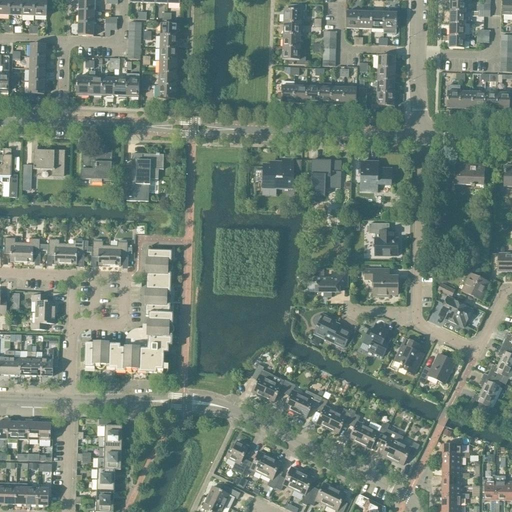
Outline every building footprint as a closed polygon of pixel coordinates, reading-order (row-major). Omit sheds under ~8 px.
[(0,0),(0,15),(9,16),(10,1),(0,0)] [(94,12),(93,0),(79,0),(79,11),(94,12)] [(465,12),(464,0),(449,0),(449,12),(465,12)] [(21,16),(22,1),(10,1),(9,16),(21,16)] [(34,17),(34,2),(22,1),(21,16),(34,17)] [(511,1),(502,1),(501,16),(511,15),(511,1)] [(46,17),(47,2),(34,2),(34,17),(46,17)] [(306,6),(288,5),(287,10),(284,10),(283,23),(300,24),(301,12),(305,12),(306,6)] [(93,24),(94,12),(79,11),(78,23),(93,24)] [(359,13),(347,12),(346,12),(346,29),(359,29),(359,13)] [(464,24),(465,12),(449,12),(449,24),(464,24)] [(371,29),(372,13),(359,13),(359,29),(371,29)] [(384,30),(384,14),(372,13),(371,29),(384,30)] [(396,30),(396,14),(384,14),(384,30),(396,30)] [(93,36),(93,24),(78,23),(78,36),(93,36)] [(300,36),(300,24),(283,23),(283,36),(300,36)] [(160,37),(177,37),(177,33),(179,33),(179,25),(161,24),(160,37)] [(464,36),(464,24),(449,24),(449,36),(469,37),(469,36),(464,36)] [(299,49),(300,36),(283,36),(282,48),(299,49)] [(469,37),(449,36),(448,49),(463,49),(464,42),(469,42),(469,37)] [(160,49),(177,50),(177,45),(178,45),(179,37),(177,37),(160,37),(160,49)] [(45,58),(46,45),(30,45),(30,57),(45,58)] [(299,58),(299,49),(282,48),(282,60),(288,61),(288,65),(305,66),(306,58),(299,58)] [(177,50),(160,49),(159,61),(176,62),(177,57),(178,57),(178,50),(177,50)] [(395,70),(395,57),(378,56),(378,69),(395,70)] [(45,70),(45,58),(30,57),(29,70),(45,70)] [(0,75),(0,92),(1,92),(0,94),(8,94),(8,84),(9,60),(3,59),(3,67),(3,71),(3,73),(2,75),(0,75)] [(178,62),(176,62),(159,61),(159,74),(177,75),(177,74),(176,74),(176,69),(178,69),(178,62)] [(511,73),(511,68),(511,65),(500,65),(500,73),(511,73)] [(394,82),(395,70),(378,69),(377,81),(394,82)] [(44,83),(45,70),(29,70),(29,82),(44,83)] [(89,84),(88,97),(89,97),(89,95),(94,95),(94,97),(101,97),(101,84),(102,79),(94,79),(94,73),(89,73),(89,79),(89,84)] [(177,82),(177,75),(159,74),(159,86),(177,87),(176,87),(176,82),(177,82)] [(88,97),(89,79),(77,78),(76,97),(77,97),(77,95),(82,95),(82,97),(88,97)] [(114,98),(114,79),(102,79),(101,97),(101,96),(106,96),(106,97),(114,98)] [(126,98),(127,80),(114,79),(114,98),(114,96),(119,96),(118,98),(126,98)] [(127,80),(126,98),(126,96),(131,97),(131,98),(138,99),(139,80),(127,80)] [(394,95),(394,82),(377,81),(377,94),(394,95)] [(44,95),(44,83),(29,82),(29,95),(44,95)] [(318,88),(307,87),(306,104),(318,105),(319,84),(318,84),(318,88)] [(319,84),(318,105),(331,105),(332,88),(331,88),(331,84),(319,84)] [(177,95),(177,87),(159,86),(158,99),(177,100),(177,99),(175,99),(175,95),(177,95)] [(293,104),(294,87),(281,87),(281,103),(293,104)] [(306,104),(307,87),(294,87),(293,104),(306,104)] [(343,105),(344,89),(332,88),(331,105),(343,105)] [(344,89),(343,105),(355,106),(356,89),(344,89)] [(459,109),(460,93),(447,92),(446,109),(459,109)] [(472,110),(472,93),(460,93),(459,109),(472,110)] [(484,110),(485,94),(472,93),(472,110),(484,110)] [(366,106),(367,94),(359,94),(358,106),(366,106)] [(393,107),(394,95),(377,94),(377,107),(393,107)] [(496,111),(497,94),(485,94),(484,110),(496,111)] [(497,94),(496,111),(509,111),(510,94),(497,94)] [(16,199),(17,176),(9,176),(10,150),(3,150),(3,157),(0,156),(0,175),(1,176),(1,184),(8,184),(8,198),(16,199)] [(63,177),(64,152),(34,151),(33,170),(52,171),(52,176),(63,177)] [(111,180),(111,154),(82,153),(81,179),(111,180)] [(122,168),(121,176),(127,176),(126,202),(148,202),(149,186),(150,186),(150,180),(158,180),(158,170),(163,170),(164,155),(159,155),(159,154),(156,154),(156,155),(156,156),(151,156),(151,155),(132,154),(131,168),(127,168),(122,168)] [(262,185),(262,189),(275,189),(292,190),(293,160),(282,160),(282,163),(270,162),(270,166),(263,165),(262,185)] [(310,188),(310,195),(323,195),(323,189),(340,189),(341,161),(311,160),(310,188)] [(390,169),(377,169),(377,163),(361,162),(361,169),(358,169),(358,174),(361,175),(361,193),(376,193),(377,185),(390,186),(390,169)] [(455,165),(454,186),(470,186),(470,187),(474,187),(474,190),(483,190),(484,187),(484,166),(455,165)] [(23,167),(23,179),(30,180),(31,167),(23,167)] [(511,167),(504,167),(503,186),(511,186),(511,167)] [(397,257),(397,255),(399,253),(399,246),(397,245),(397,239),(393,239),(393,232),(389,232),(389,224),(369,224),(368,234),(374,234),(374,256),(397,257)] [(21,262),(22,244),(15,244),(15,239),(5,239),(5,255),(10,255),(10,262),(21,262)] [(66,245),(65,264),(76,264),(77,257),(83,257),(83,253),(88,253),(88,247),(88,242),(83,241),(82,241),(82,239),(74,239),(74,241),(73,241),(73,245),(66,245)] [(44,251),(44,245),(39,245),(39,240),(29,240),(29,244),(22,244),(21,262),(33,263),(33,256),(39,256),(39,251),(44,251)] [(65,264),(66,245),(58,245),(59,241),(48,240),(48,245),(44,245),(44,251),(48,252),(48,256),(54,256),(54,263),(65,264)] [(109,266),(110,246),(103,246),(103,242),(102,242),(102,240),(94,240),(94,242),(92,242),(92,248),(88,247),(88,253),(92,253),(92,258),(98,258),(98,266),(109,266)] [(110,246),(109,266),(120,267),(121,259),(127,259),(127,254),(132,254),(132,249),(127,249),(127,243),(126,243),(126,241),(118,241),(118,243),(117,243),(117,247),(110,246)] [(94,344),(85,344),(84,368),(94,368),(94,365),(107,365),(106,369),(115,369),(115,372),(125,373),(125,369),(138,370),(137,373),(156,374),(157,371),(163,371),(164,353),(168,353),(168,349),(168,346),(172,346),(172,336),(169,336),(169,324),(173,324),(173,314),(170,314),(170,304),(167,304),(167,292),(170,293),(171,273),(168,273),(168,261),(171,261),(172,251),(147,250),(147,259),(146,259),(145,274),(147,274),(146,290),(145,290),(144,305),(146,305),(145,317),(149,317),(149,321),(147,321),(147,331),(142,331),(142,329),(141,329),(138,329),(136,329),(134,330),(132,331),(130,332),(128,334),(126,337),(125,341),(125,348),(120,348),(120,345),(109,345),(109,343),(94,343),(94,344)] [(511,254),(498,254),(498,272),(511,272),(511,254)] [(381,277),(381,270),(365,270),(365,280),(373,280),(373,297),(389,297),(389,296),(397,295),(397,277),(381,277)] [(347,287),(347,272),(331,272),(331,278),(315,278),(315,283),(315,285),(315,293),(323,293),(323,298),(331,298),(331,293),(337,293),(337,292),(339,290),(339,287),(347,287)] [(481,301),(484,294),(482,293),(487,283),(470,274),(461,292),(481,301)] [(437,291),(451,298),(455,291),(441,284),(437,291)] [(35,313),(54,314),(55,303),(44,303),(44,296),(32,296),(32,302),(35,303),(35,313)] [(463,328),(471,310),(454,302),(454,301),(447,297),(440,312),(447,315),(445,320),(463,328)] [(54,325),(54,314),(35,313),(35,324),(31,324),(31,331),(43,331),(44,325),(54,325)] [(313,319),(313,323),(313,325),(316,327),(317,328),(314,334),(337,345),(346,349),(353,335),(344,331),(338,328),(339,325),(335,323),(334,323),(331,322),(332,321),(322,316),(322,317),(321,316),(318,316),(315,317),(313,319)] [(388,331),(376,325),(373,331),(369,329),(363,343),(369,346),(369,347),(370,347),(368,351),(382,358),(389,343),(383,340),(384,337),(385,337),(388,331)] [(511,335),(511,337),(507,334),(502,345),(511,349),(511,335)] [(421,347),(407,340),(404,346),(402,345),(394,361),(400,364),(398,368),(407,372),(414,375),(421,359),(415,356),(417,353),(418,353),(421,347)] [(511,349),(502,345),(496,356),(501,358),(499,363),(511,368),(511,349)] [(20,359),(20,376),(25,376),(25,377),(31,377),(31,353),(31,347),(27,347),(27,352),(26,359),(20,359)] [(42,359),(41,376),(52,377),(52,367),(57,368),(58,360),(53,360),(53,351),(48,350),(48,360),(42,359)] [(9,376),(10,352),(5,352),(5,358),(0,357),(0,374),(3,375),(3,376),(9,376)] [(20,376),(20,359),(14,358),(14,352),(10,352),(9,376),(14,376),(20,376)] [(41,376),(42,359),(35,359),(36,353),(31,353),(31,377),(36,377),(36,376),(41,376)] [(444,384),(454,363),(438,355),(434,363),(435,363),(434,366),(433,366),(431,370),(425,367),(418,381),(424,385),(428,377),(444,384)] [(510,380),(511,377),(511,368),(499,363),(497,367),(492,365),(487,376),(501,382),(501,383),(505,384),(507,379),(510,380)] [(262,398),(273,376),(262,371),(263,368),(258,365),(252,379),(257,381),(251,393),(262,398)] [(487,376),(483,374),(478,385),(483,387),(481,391),(497,399),(502,389),(499,388),(501,383),(501,382),(487,376)] [(284,394),(289,383),(284,381),(283,381),(273,376),(262,398),(273,403),(279,392),(284,394)] [(295,414),(303,396),(292,391),(295,386),(289,383),(284,394),(289,397),(284,409),(295,414)] [(497,411),(492,409),(497,399),(481,391),(479,396),(474,394),(468,405),(494,417),(496,411),(497,412),(497,411)] [(316,410),(322,399),(307,392),(304,397),(303,396),(295,414),(305,419),(311,407),(316,410)] [(327,430),(335,412),(324,407),(327,402),(322,399),(316,410),(322,413),(316,424),(327,430)] [(349,426),(354,414),(355,412),(349,409),(348,411),(344,409),(342,415),(335,412),(327,430),(338,435),(343,423),(349,426)] [(359,445),(368,428),(357,422),(360,417),(354,414),(349,426),(354,428),(348,440),(359,445)] [(11,421),(11,420),(8,420),(7,440),(7,444),(18,444),(18,440),(18,423),(10,423),(10,421),(11,421)] [(104,437),(122,438),(122,427),(111,426),(111,420),(99,420),(99,426),(105,426),(104,437)] [(28,440),(29,421),(25,421),(26,421),(26,423),(18,423),(18,440),(28,440)] [(39,441),(40,424),(32,423),(32,421),(29,421),(28,440),(39,441)] [(387,430),(389,426),(386,424),(382,425),(381,427),(371,422),(368,428),(359,445),(370,450),(376,439),(381,442),(387,430)] [(40,424),(39,441),(50,441),(50,424),(40,424)] [(392,461),(400,443),(403,438),(387,430),(381,442),(386,444),(381,455),(392,461)] [(122,438),(104,437),(104,448),(121,448),(122,438)] [(241,475),(248,461),(242,459),(248,447),(237,442),(232,452),(229,451),(225,458),(235,462),(232,470),(241,475)] [(400,443),(392,461),(403,466),(408,454),(413,457),(418,445),(414,443),(411,448),(400,443)] [(465,458),(465,454),(460,454),(461,445),(442,445),(442,456),(460,456),(460,458),(465,458)] [(121,459),(121,448),(104,448),(103,459),(121,459)] [(261,475),(270,458),(259,452),(253,464),(248,461),(241,475),(247,477),(248,475),(252,477),(255,472),(261,475)] [(460,466),(460,458),(460,456),(442,456),(442,466),(460,466)] [(97,458),(97,469),(103,469),(103,470),(115,470),(121,470),(121,459),(103,459),(97,458)] [(280,477),(282,475),(276,472),(280,463),(270,458),(261,475),(270,480),(267,486),(274,490),(275,488),(280,477)] [(460,474),(460,466),(442,466),(442,476),(460,476),(460,474)] [(294,491),(302,473),(291,468),(286,480),(280,477),(275,488),(280,491),(283,486),(294,491)] [(103,469),(97,469),(97,480),(114,481),(114,470),(121,471),(121,470),(115,470),(103,470),(103,469)] [(307,504),(314,490),(308,488),(313,479),(302,473),(294,491),(304,496),(300,503),(306,506),(307,504)] [(464,478),(464,474),(460,474),(460,476),(442,476),(442,486),(460,487),(460,478),(464,478)] [(505,483),(505,477),(495,477),(495,483),(494,511),(498,511),(499,501),(505,501),(505,483)] [(494,511),(495,483),(493,483),(493,478),(482,478),(482,483),(484,483),(484,501),(490,501),(489,511),(494,511)] [(114,492),(114,481),(97,480),(96,491),(114,492)] [(15,505),(16,484),(5,484),(5,508),(8,508),(8,507),(7,507),(7,505),(15,505)] [(27,489),(27,485),(16,484),(15,505),(23,505),(23,508),(22,508),(26,508),(27,489)] [(326,507),(335,489),(324,484),(319,493),(314,490),(307,504),(313,507),(315,501),(326,507)] [(207,498),(224,506),(229,496),(237,500),(240,494),(224,486),(221,492),(212,487),(207,498)] [(460,494),(460,487),(442,486),(442,496),(460,496),(460,494)] [(37,506),(38,489),(27,489),(26,508),(30,508),(29,508),(29,506),(37,506)] [(48,506),(49,489),(38,489),(37,506),(48,506)] [(335,489),(326,507),(336,511),(335,511),(342,511),(346,506),(340,503),(345,494),(335,489)] [(113,502),(114,492),(96,491),(96,502),(113,502)] [(464,499),(464,494),(460,494),(460,496),(442,496),(442,507),(460,507),(460,499),(464,499)] [(385,511),(385,508),(359,495),(355,504),(363,508),(363,511),(385,511)] [(221,511),(224,506),(207,498),(202,509),(208,511),(221,511)] [(113,511),(113,502),(96,502),(95,511),(113,511)]
